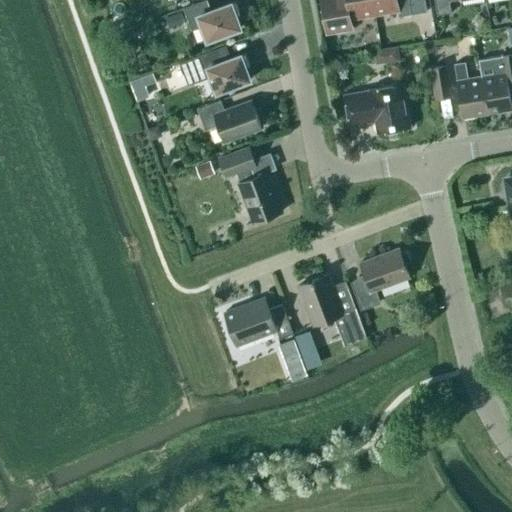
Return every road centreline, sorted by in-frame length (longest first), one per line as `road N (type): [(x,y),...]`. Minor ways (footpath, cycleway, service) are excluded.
road 1 (unclassified): [(511,447),(471,367),(433,204)]
road 2 (residential): [(211,285),(433,204)]
road 3 (residential): [(318,183),(288,0)]
